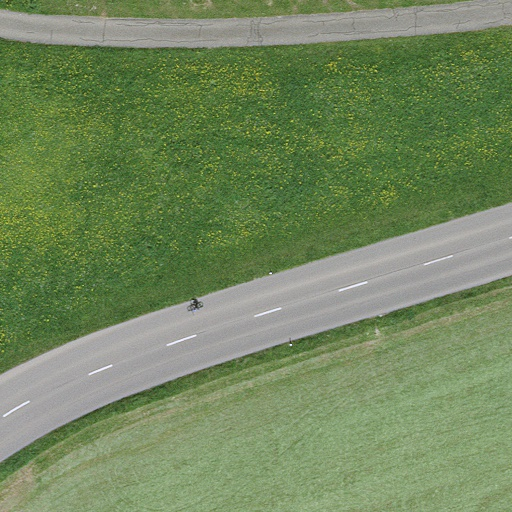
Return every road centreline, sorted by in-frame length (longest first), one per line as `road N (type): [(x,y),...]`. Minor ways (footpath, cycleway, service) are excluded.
road 1 (secondary): [(0,421),(47,391),(511,239)]
road 2 (residential): [(0,20),(102,31),(273,32),(511,9)]
